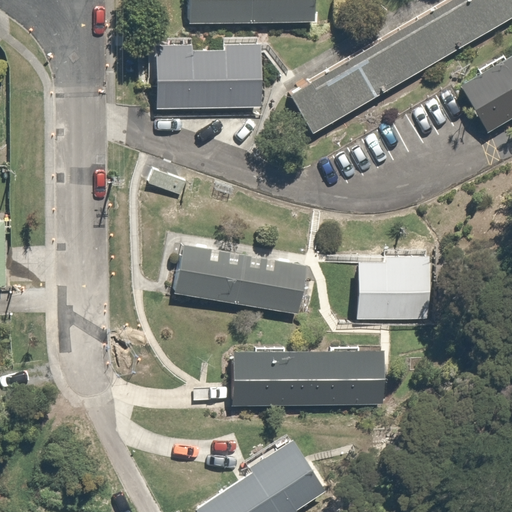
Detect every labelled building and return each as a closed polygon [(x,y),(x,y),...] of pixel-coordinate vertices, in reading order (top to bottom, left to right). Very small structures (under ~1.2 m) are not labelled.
[(279,0),(160,0),(162,34),(280,29),(279,0)] [(511,15),(511,0),(447,0),(290,92),(312,132),(511,15)] [(155,107),(260,105),(259,43),(222,43),(222,48),(191,49),(191,43),(155,43),(155,107)] [(511,50),(432,95),(457,140),(511,109),(511,50)] [(181,179),(144,165),(138,181),(176,195),(181,179)] [(232,216),(203,215),(202,236),(231,237),(232,216)] [(297,312),(306,263),(183,241),(174,291),(297,312)] [(356,258),(357,258),(356,318),(430,319),(430,254),(384,254),(384,259),(356,258)] [(231,405),(383,404),(383,348),(232,349),(231,405)] [(250,470),(194,507),(197,511),(296,511),(295,509),(326,490),(291,437),(247,466),(250,470)]
